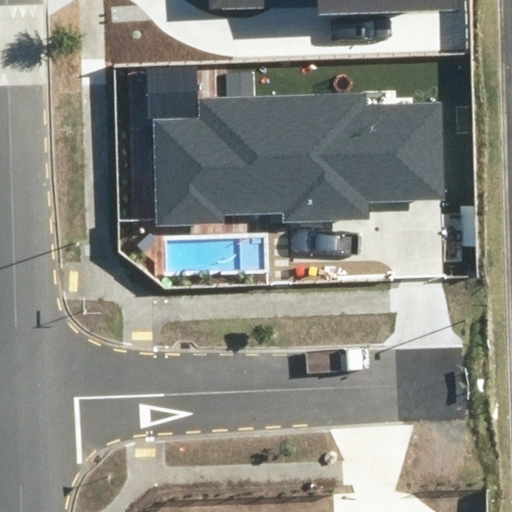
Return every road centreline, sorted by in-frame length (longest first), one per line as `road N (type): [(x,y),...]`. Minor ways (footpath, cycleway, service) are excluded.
road 1 (residential): [(447,378),(21,401)]
road 2 (residential): [(7,0),(21,401)]
